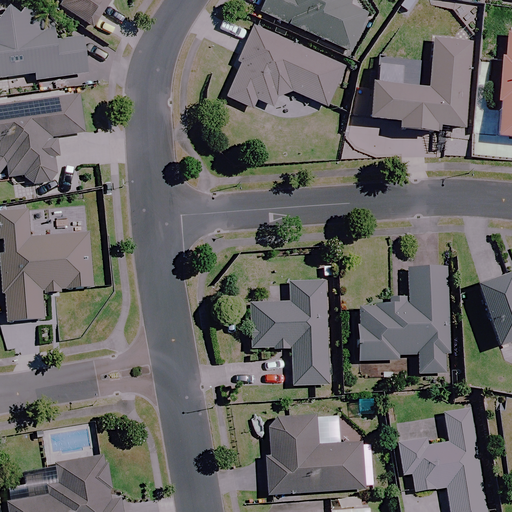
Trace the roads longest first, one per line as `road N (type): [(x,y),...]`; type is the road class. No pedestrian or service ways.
road 1 (residential): [(155,215),(396,201),(511,205)]
road 2 (residential): [(155,215),(149,95),(161,47),(188,0)]
road 3 (residential): [(174,368),(0,393)]
road 4 (residential): [(174,368),(155,215)]
road 5 (residential): [(200,511),(174,368)]
